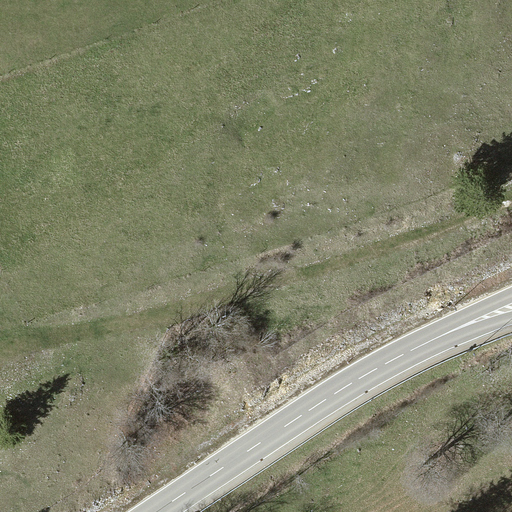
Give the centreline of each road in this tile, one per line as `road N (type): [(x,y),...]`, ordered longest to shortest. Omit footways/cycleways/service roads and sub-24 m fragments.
road 1 (track): [(511,195),(289,272),(119,315),(0,362)]
road 2 (primary): [(511,308),(350,382),(153,511)]
